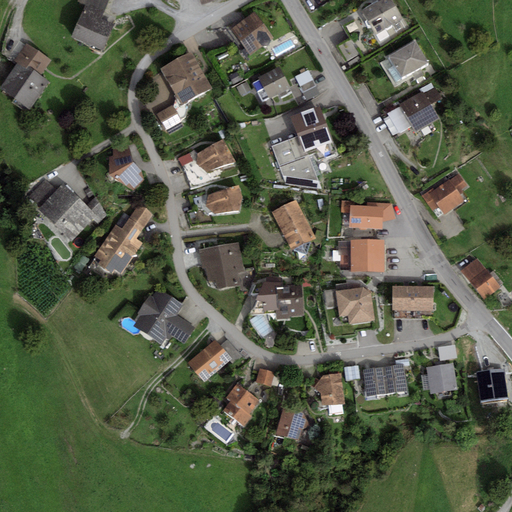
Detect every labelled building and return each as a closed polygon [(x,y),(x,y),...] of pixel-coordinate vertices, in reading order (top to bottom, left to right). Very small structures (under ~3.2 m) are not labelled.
[(80,0),(78,6),(85,9),(72,42),(104,54),(113,31),(99,25),(108,0),(80,0)] [(389,0),(388,0),(359,16),(372,38),(401,21),(389,0)] [(255,12),(232,28),(249,52),(272,36),(255,12)] [(11,67),(16,70),(0,92),(0,95),(28,115),(50,84),(42,79),(52,65),(26,46),(11,67)] [(414,46),(388,61),(401,83),(427,68),(414,46)] [(193,54),(161,70),(180,107),(212,90),(193,54)] [(280,67),(258,77),(268,99),(290,88),(280,67)] [(309,75),(296,81),(306,102),(319,96),(309,75)] [(433,87),(398,107),(413,134),(435,122),(429,110),(442,103),(433,87)] [(170,106),(157,114),(165,129),(179,121),(170,106)] [(316,113),(291,123),(303,155),(329,146),(316,113)] [(224,141),(198,155),(194,163),(205,173),(236,165),(224,141)] [(128,147),(109,151),(107,174),(132,189),(144,180),(142,171),(133,162),(128,147)] [(190,156),(179,162),(183,170),(194,164),(190,156)] [(319,190),(306,159),(276,168),(284,187),(319,190)] [(458,174),(430,194),(444,214),(464,200),(460,193),(467,188),(458,174)] [(85,212),(61,188),(56,193),(47,184),(27,204),(69,247),(94,222),(99,228),(109,219),(94,203),(85,212)] [(240,189),(205,200),(213,217),(238,213),(245,199),(240,189)] [(391,205),(351,201),(349,226),(381,228),(382,220),(394,217),(391,205)] [(297,203),(271,215),(290,253),(315,241),(297,203)] [(122,237),(115,232),(92,266),(109,277),(110,272),(118,277),(140,245),(135,243),(153,217),(140,209),(122,237)] [(386,241),(352,241),(353,269),(387,269),(386,241)] [(238,246),(198,255),(201,270),(205,270),(207,283),(213,282),(215,292),(237,288),(235,278),(244,276),(238,246)] [(477,261),(463,273),(485,301),(500,288),(477,261)] [(303,287),(282,288),(282,279),(266,280),(254,312),(275,310),(275,317),(304,316),(303,287)] [(362,287),(334,290),(337,318),(345,317),(346,324),(374,321),(371,296),(362,287)] [(434,287),(393,287),(393,309),(434,309),(434,287)] [(181,310),(154,293),(131,327),(162,348),(168,339),(181,348),(191,332),(174,320),(181,310)] [(490,341),(466,353),(487,394),(511,382),(490,341)] [(215,343),(187,366),(204,386),(231,364),(215,343)] [(455,347),(439,348),(440,362),(456,360),(455,347)] [(404,365),(363,371),(367,398),(408,393),(404,365)] [(452,365),(429,369),(433,392),(456,388),(452,365)] [(347,383),(360,382),(359,368),(346,369),(347,383)] [(274,377),(259,372),(255,384),(270,389),(274,377)] [(340,376),(318,380),(312,388),(320,394),(323,407),(345,403),(340,376)] [(239,384),(221,408),(242,424),(260,400),(239,384)] [(285,410),(276,435),(296,443),(301,431),(310,434),(315,421),(285,410)]
